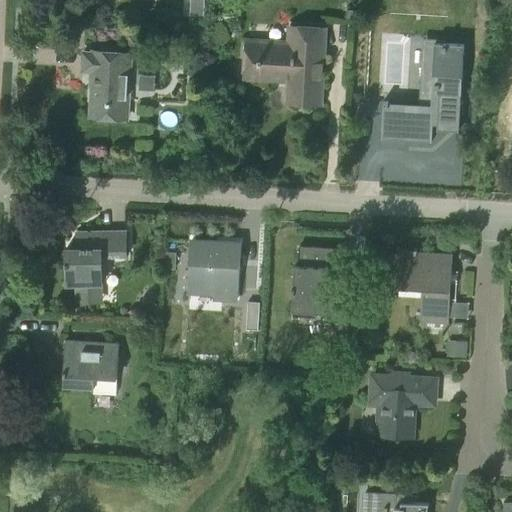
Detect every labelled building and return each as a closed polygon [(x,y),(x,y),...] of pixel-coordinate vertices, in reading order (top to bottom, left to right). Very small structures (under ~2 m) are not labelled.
[(247,39),(246,58),(245,78),(261,78),(261,74),(289,76),(288,101),(319,103),(324,28),(289,26),(288,42),(247,39)] [(431,104),(415,103),(384,101),(381,139),(430,142),(431,128),(458,130),(463,45),(426,42),(424,78),(432,78),(431,104)] [(130,54),(106,53),(94,52),(94,53),(83,52),(82,71),(93,72),(90,116),(126,118),(130,54)] [(140,75),(142,89),(155,87),(153,74),(140,75)] [(80,248),(66,248),(66,284),(76,284),(76,301),(94,301),(94,284),(101,284),(101,256),(126,255),(126,251),(125,231),(76,232),(76,234),(79,233),(80,248)] [(236,301),(238,263),(239,243),(191,240),(188,290),(223,292),(222,300),(236,301)] [(337,268),(342,269),(343,249),(342,249),(341,254),(313,252),(314,247),(299,246),(298,266),(294,266),(292,310),(334,313),(337,268)] [(417,249),(415,249),(414,249),(414,253),(399,252),(397,286),(423,287),(422,314),(421,325),(446,327),(451,255),(416,253),(417,249)] [(247,301),(246,330),(258,331),(259,302),(247,301)] [(449,339),(448,353),(467,354),(468,340),(449,339)] [(119,344),(85,342),(65,341),(62,386),(94,388),(94,392),(116,394),(117,377),(118,377),(119,344)] [(414,403),(415,403),(434,404),(435,379),(371,375),(369,406),(381,406),(379,434),(412,436),(414,403)] [(426,511),(427,505),(428,505),(428,504),(408,502),(408,497),(409,497),(409,496),(366,493),(364,511),(426,511)] [(511,511),(511,501),(503,502),(503,511),(511,511)]
